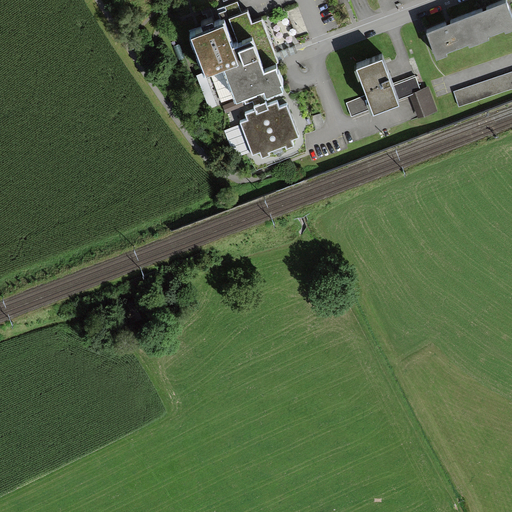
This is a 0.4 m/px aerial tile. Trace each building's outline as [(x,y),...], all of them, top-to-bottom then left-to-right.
[(224,27),(191,40),(206,79),(211,76),(225,71),(237,108),(246,105),(253,102),(254,106),(254,107),(255,111),(246,114),(248,121),(241,123),(253,155),(260,153),(262,159),(269,156),(268,153),(286,146),(287,149),(294,147),(291,140),(299,138),(287,105),(279,108),(277,102),(268,106),(266,102),(265,102),(264,100),(283,93),(280,87),(283,87),(276,69),(273,65),(278,63),(262,20),(252,24),(248,12),(242,14),(237,2),(225,7),(226,11),(219,14),(224,27)] [(448,25),(427,34),(437,60),(448,56),(447,54),(468,45),(470,48),(489,40),(488,38),(505,31),(506,33),(511,31),(511,18),(506,3),(483,12),(448,25)] [(382,60),(357,70),(366,95),(346,103),(351,117),(371,109),(374,116),(399,106),(397,100),(391,86),(390,82),(382,60)] [(511,72),(454,91),(459,107),(511,89),(511,72)] [(416,77),(391,86),(397,100),(410,95),(414,94),(413,92),(420,90),(416,77)] [(428,87),(420,90),(413,92),(414,94),(410,95),(418,119),(437,112),(428,87)] [(146,299),(127,306),(133,320),(152,313),(146,299)]
